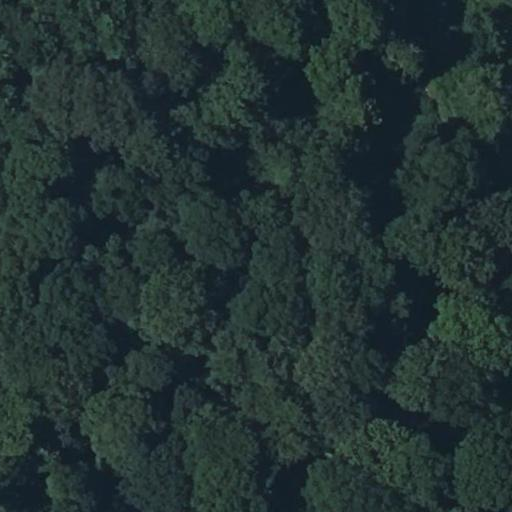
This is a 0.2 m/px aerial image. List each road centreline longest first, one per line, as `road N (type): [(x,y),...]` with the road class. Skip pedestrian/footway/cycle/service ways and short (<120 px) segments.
road 1 (track): [(267,0),(0,125)]
road 2 (track): [(419,0),(511,200)]
